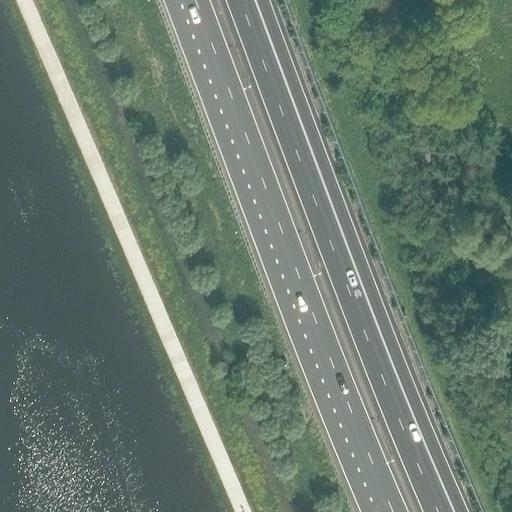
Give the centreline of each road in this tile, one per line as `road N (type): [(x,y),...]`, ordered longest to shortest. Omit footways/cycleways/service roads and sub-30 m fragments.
road 1 (motorway): [(192,0),(392,511)]
road 2 (trunk): [(437,511),(246,21)]
